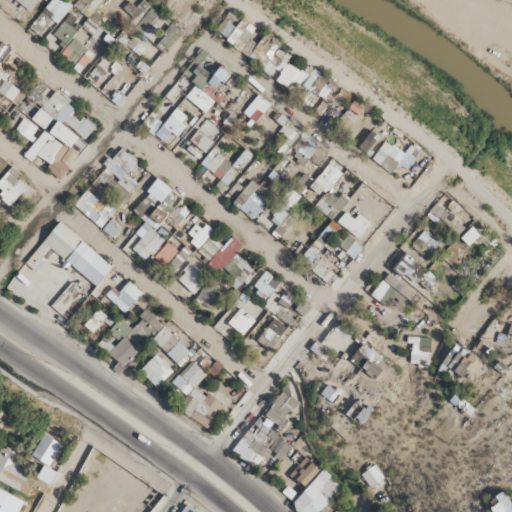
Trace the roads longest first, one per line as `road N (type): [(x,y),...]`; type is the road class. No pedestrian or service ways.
road 1 (residential): [(327,304),(0,24)]
road 2 (residential): [(449,162),(205,452)]
road 3 (residential): [(230,0),(0,271)]
road 4 (residential): [(258,387),(0,145)]
road 5 (residential): [(511,215),(369,95),(232,0)]
road 6 (trunk): [(275,511),(205,452),(0,310)]
road 7 (trunk): [(0,348),(225,511)]
road 8 (residential): [(413,210),(199,39)]
road 9 (residential): [(455,324),(510,246),(453,196)]
